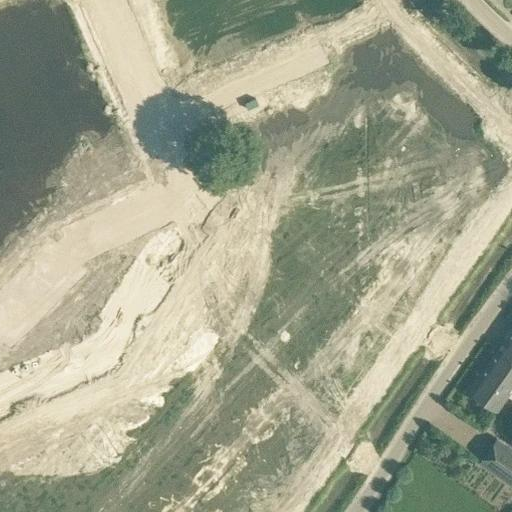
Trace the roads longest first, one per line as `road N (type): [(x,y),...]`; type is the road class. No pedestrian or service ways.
road 1 (residential): [(0,397),(99,355),(181,231),(182,201)]
road 2 (unclassified): [(356,511),(511,280)]
road 3 (residential): [(0,320),(77,242),(182,201)]
road 4 (residential): [(316,43),(155,117)]
road 5 (residential): [(155,117),(107,0)]
